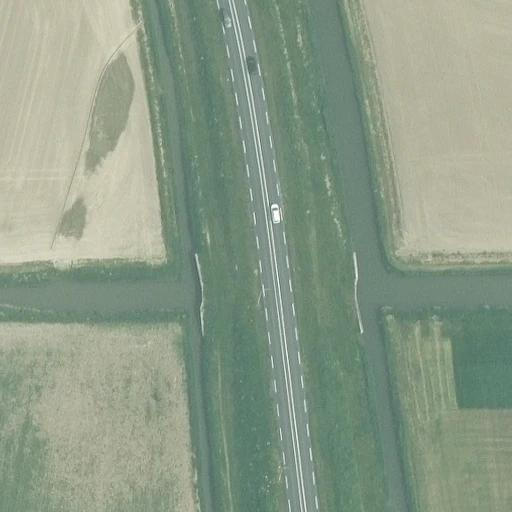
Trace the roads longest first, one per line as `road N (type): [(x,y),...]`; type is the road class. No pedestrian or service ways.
road 1 (primary): [(303,511),(253,117),(229,0)]
road 2 (track): [(0,263),(152,259)]
